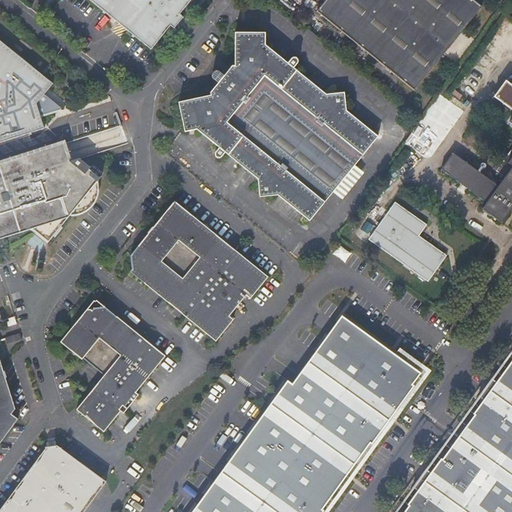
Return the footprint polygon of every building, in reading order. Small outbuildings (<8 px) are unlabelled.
[(87,0),(149,49),(168,26),(172,28),(181,17),(177,14),(188,0),(87,0)] [(326,0),(316,13),(413,92),(481,9),(470,0),(326,0)] [(320,41),(307,30),(302,36),(316,47),(320,41)] [(218,84),(209,94),(210,97),(177,105),(183,133),(195,131),(217,149),(213,154),(214,158),(215,159),(218,159),(219,159),(224,154),(257,181),(258,199),(278,198),(309,223),(378,139),(345,113),(343,95),(325,96),(293,70),(298,64),(297,61),(297,60),(295,59),(291,59),(287,65),(264,47),(264,35),(235,33),(234,67),(232,67),(223,78),(220,76),(215,71),(213,71),(211,71),(210,71),(209,74),(210,76),(211,77),(216,81),(218,84)] [(31,101),(39,92),(48,81),(0,41),(0,138),(39,126),(35,113),(31,101)] [(223,78),(232,67),(228,67),(220,76),(223,78)] [(208,90),(209,94),(218,84),(216,81),(208,90)] [(511,85),(505,81),(493,97),(511,110),(511,148),(497,170),(505,177),(498,186),(453,154),(442,170),(486,202),(482,209),(502,222),(511,208),(511,85)] [(56,106),(39,92),(31,101),(35,113),(56,106)] [(63,144),(0,164),(0,239),(29,231),(47,244),(69,216),(73,216),(76,216),(80,215),(82,214),(87,211),(90,208),(92,206),(96,200),(98,194),(98,188),(97,182),(101,177),(98,178),(89,170),(90,169),(79,159),(69,163),(63,144)] [(395,203),(369,240),(427,282),(446,256),(418,236),(426,225),(395,203)] [(181,313),(182,315),(216,343),(234,321),(227,315),(232,309),(235,309),(236,309),(237,308),(239,307),(239,305),(239,303),(238,302),(244,295),(252,300),(269,278),(232,249),(229,252),(222,247),(225,242),(185,211),(180,211),(175,208),(169,208),(147,236),(147,240),(144,245),(141,243),(130,257),(131,270),(129,273),(174,309),(176,307),(180,310),(181,313)] [(78,355),(85,361),(89,365),(97,368),(99,370),(102,375),(105,378),(104,380),(107,382),(103,387),(99,387),(77,413),(85,420),(88,418),(96,429),(104,435),(121,415),(124,416),(128,411),(125,409),(132,401),(136,401),(139,397),(137,395),(166,359),(153,348),(150,349),(145,344),(146,342),(106,310),(94,310),(92,312),(90,312),(89,312),(87,313),(86,314),(61,346),(70,353),(78,355)] [(288,380),(193,511),(316,511),(420,368),(342,315),(327,335),(315,352),(292,383),(288,380)] [(6,345),(20,340),(18,336),(18,334),(4,339),(6,345)] [(83,363),(85,361),(78,355),(70,353),(83,363)] [(511,511),(511,358),(495,382),(490,378),(477,396),(482,400),(471,414),(473,415),(441,459),(439,458),(429,472),(424,469),(411,487),(416,490),(405,504),(407,505),(401,511),(511,511)] [(0,446),(19,420),(13,415),(16,412),(2,367),(0,367),(0,446)] [(125,409),(128,411),(136,401),(132,401),(125,409)] [(57,448),(48,449),(0,511),(84,511),(90,504),(105,484),(57,448)]
